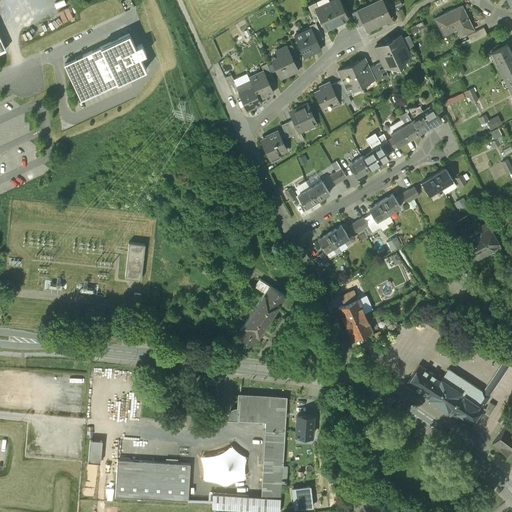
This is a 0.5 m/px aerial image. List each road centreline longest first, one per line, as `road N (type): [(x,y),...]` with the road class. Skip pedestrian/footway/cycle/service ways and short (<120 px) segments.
road 1 (tertiary): [(339,372),(0,341)]
road 2 (residential): [(289,236),(243,136),(348,42)]
road 3 (tertiary): [(511,493),(430,420),(339,372)]
road 4 (residential): [(289,236),(440,144)]
